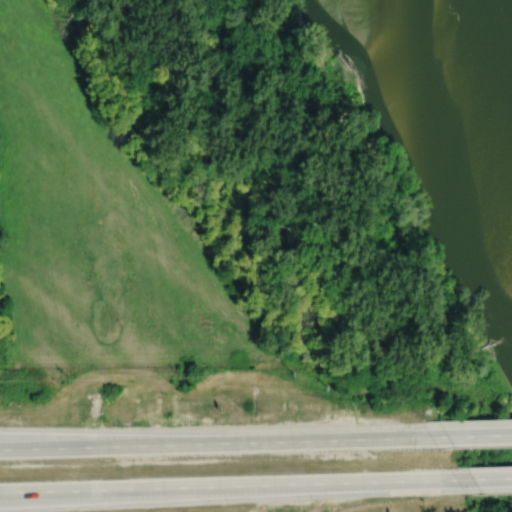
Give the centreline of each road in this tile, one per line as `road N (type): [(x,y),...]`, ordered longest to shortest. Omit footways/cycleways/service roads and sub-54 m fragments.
road 1 (motorway): [(416,437),(0,449)]
road 2 (motorway): [(0,491),(416,480)]
road 3 (motorway): [(142,446),(0,438)]
